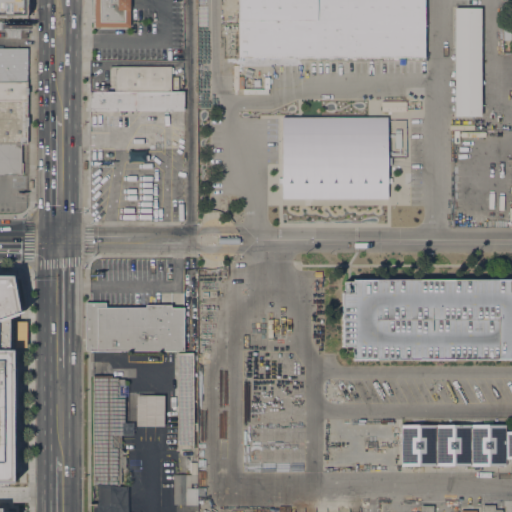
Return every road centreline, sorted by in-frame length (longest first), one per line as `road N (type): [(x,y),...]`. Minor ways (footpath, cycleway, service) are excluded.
road 1 (residential): [(511,239),(255,238)]
road 2 (primary): [(71,238),(71,0)]
road 3 (primary): [(49,238),(47,454)]
road 4 (primary): [(72,511),(72,367)]
road 5 (primary): [(72,367),(71,238)]
road 6 (primary): [(48,115),(49,238)]
